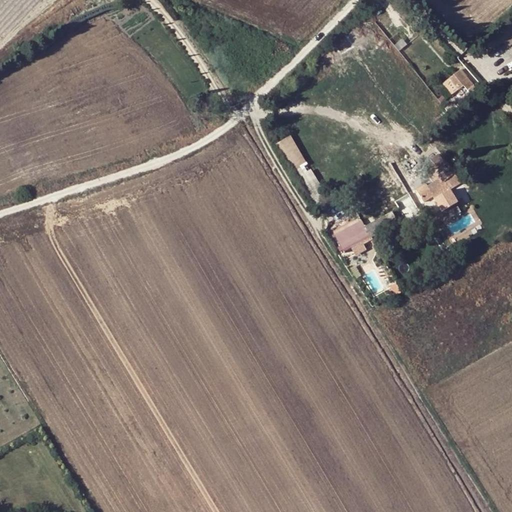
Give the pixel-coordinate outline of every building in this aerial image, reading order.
[(511,24),(498,35),(506,44),(511,39),(511,24)] [(460,69),(449,78),(457,89),(463,85),(468,93),(455,103),(452,99),(442,107),(446,113),(454,106),(455,108),(477,91),(460,69)] [(274,145),(319,216),(337,201),(333,194),(325,193),(289,136),(274,145)] [(427,164),(438,155),(433,149),(418,161),(435,182),(439,179),(427,164)] [(427,164),(439,179),(435,182),(428,188),(425,184),(415,193),(425,204),(434,196),(436,199),(459,180),(438,155),(427,164)] [(453,190),(437,199),(444,211),(460,202),(453,190)] [(375,220),(364,227),(370,238),(398,223),(392,211),(375,220)] [(452,233),(476,224),(472,213),(448,222),(452,233)] [(372,214),(360,220),(364,227),(375,220),(372,214)] [(332,230),(343,252),(370,238),(364,227),(360,220),(359,217),(332,230)]
